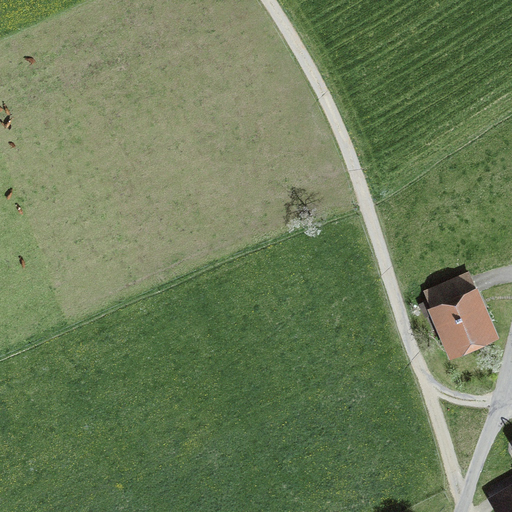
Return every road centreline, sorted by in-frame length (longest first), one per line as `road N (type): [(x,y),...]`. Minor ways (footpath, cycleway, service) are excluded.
road 1 (track): [(268,0),(349,151),(464,503)]
road 2 (track): [(511,356),(464,503)]
